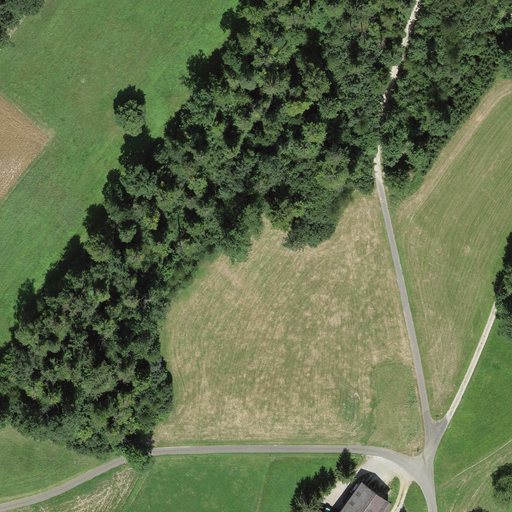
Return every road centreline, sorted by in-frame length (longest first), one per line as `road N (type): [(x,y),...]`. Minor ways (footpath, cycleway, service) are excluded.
road 1 (track): [(423,470),(381,450),(204,447),(121,459),(0,506)]
road 2 (track): [(431,447),(376,188)]
road 3 (track): [(376,188),(499,20),(511,17)]
road 4 (track): [(431,447),(511,269)]
road 5 (track): [(376,188),(378,115),(418,0)]
road 6 (track): [(373,164),(306,53)]
